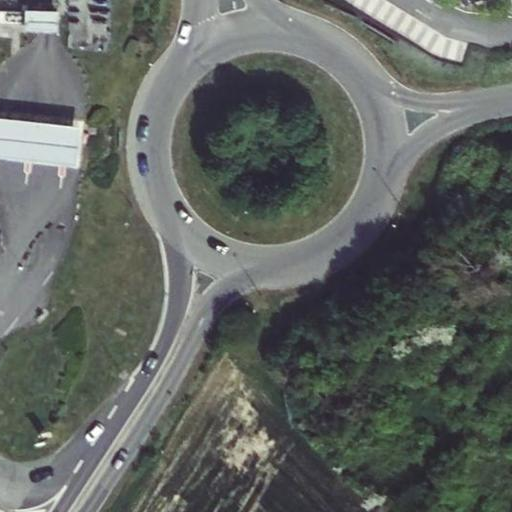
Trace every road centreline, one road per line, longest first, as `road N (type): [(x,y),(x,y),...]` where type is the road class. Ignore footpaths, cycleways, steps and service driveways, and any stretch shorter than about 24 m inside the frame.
road 1 (motorway): [(177,225),(182,290),(170,330),(61,511)]
road 2 (motorway): [(87,511),(215,298),(272,264)]
road 3 (tertiary): [(185,58),(157,95),(146,140),(153,186),(177,225)]
road 4 (tertiary): [(378,185),(428,132),(500,103)]
road 5 (tertiary): [(500,103),(418,100),(360,74)]
road 6 (tertiary): [(272,264),(337,240),(378,185)]
road 7 (tertiary): [(305,33),(236,30),(185,58)]
